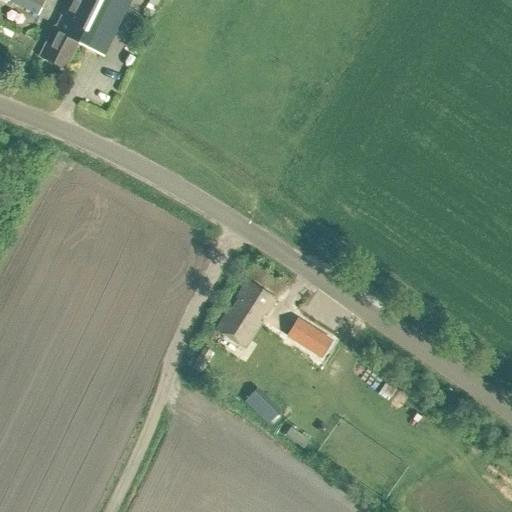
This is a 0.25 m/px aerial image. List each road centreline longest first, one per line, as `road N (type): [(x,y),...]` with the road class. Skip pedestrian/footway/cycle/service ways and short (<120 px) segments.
road 1 (unclassified): [(511,414),(169,183),(0,107)]
road 2 (track): [(241,227),(174,353),(105,511)]
